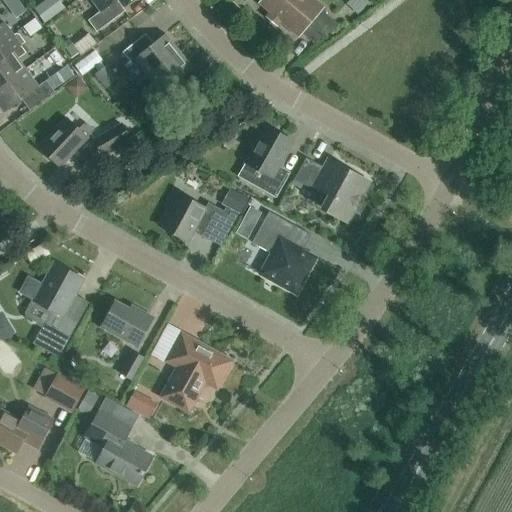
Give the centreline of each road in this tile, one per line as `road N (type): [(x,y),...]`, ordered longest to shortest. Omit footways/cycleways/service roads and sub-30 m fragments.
road 1 (residential): [(326,362),(55,212),(0,159)]
road 2 (residential): [(186,0),(230,57),(275,93),(451,180)]
road 3 (tertiary): [(400,511),(511,312)]
road 4 (unclassified): [(326,362),(398,272),(451,180)]
road 5 (unclassified): [(201,511),(326,362)]
road 6 (unclassified): [(451,180),(511,32)]
